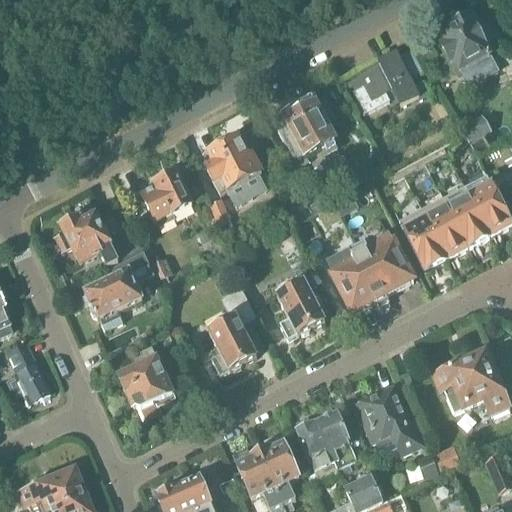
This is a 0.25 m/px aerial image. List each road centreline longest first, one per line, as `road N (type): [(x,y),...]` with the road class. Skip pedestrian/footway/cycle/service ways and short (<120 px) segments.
road 1 (unclassified): [(7,203),(410,0)]
road 2 (residential): [(503,290),(121,482)]
road 3 (residential): [(88,413),(7,203)]
